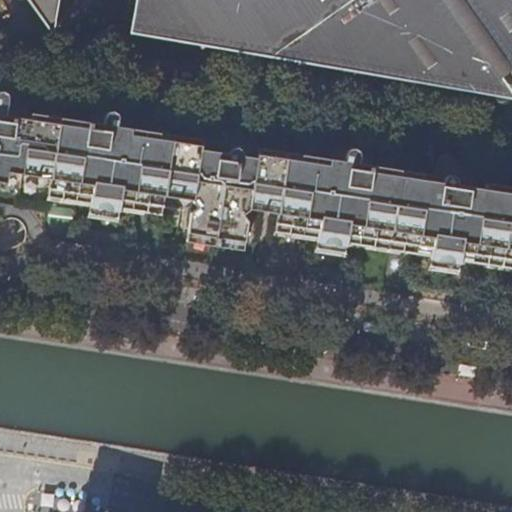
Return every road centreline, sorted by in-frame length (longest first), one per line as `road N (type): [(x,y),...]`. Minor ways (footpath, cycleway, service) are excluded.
road 1 (residential): [(0,286),(511,366)]
road 2 (residential): [(511,136),(0,58)]
